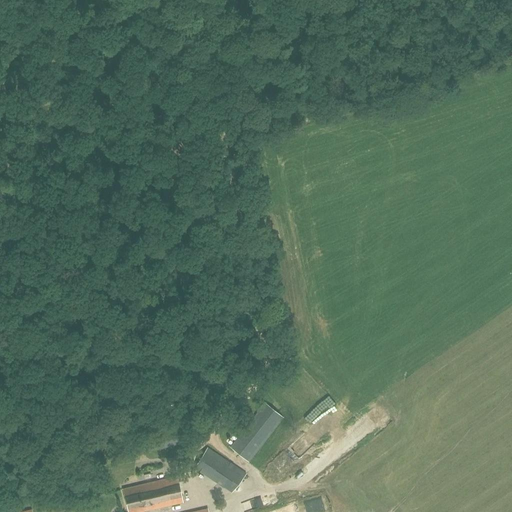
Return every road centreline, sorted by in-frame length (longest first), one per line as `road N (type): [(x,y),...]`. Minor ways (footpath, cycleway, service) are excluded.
road 1 (track): [(225,144),(264,365),(257,384),(209,433)]
road 2 (track): [(225,144),(199,0)]
